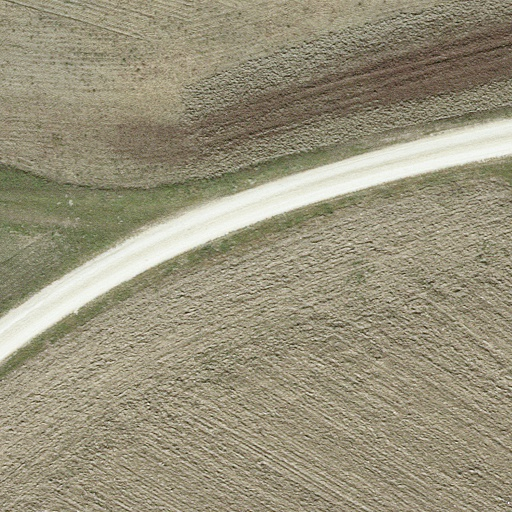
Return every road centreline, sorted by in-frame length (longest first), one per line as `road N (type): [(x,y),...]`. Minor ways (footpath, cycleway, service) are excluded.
road 1 (track): [(187,225),(511,137)]
road 2 (track): [(0,338),(187,225)]
road 3 (track): [(0,195),(187,225)]
